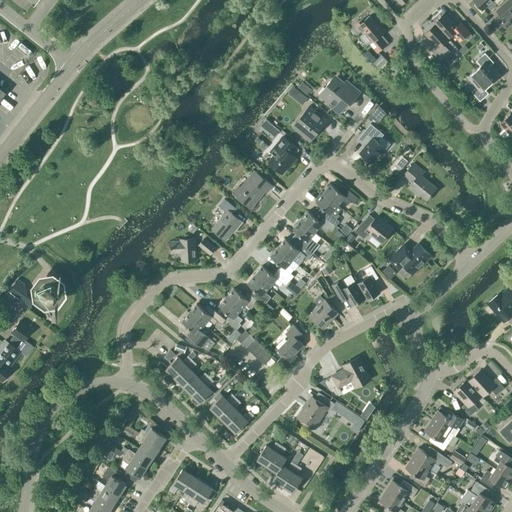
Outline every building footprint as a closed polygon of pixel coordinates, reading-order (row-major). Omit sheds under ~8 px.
[(475,0),(483,9),(493,0),(475,0)] [(511,0),(507,0),(499,7),(504,12),(494,21),(503,31),(511,23),(511,0)] [(434,22),(435,24),(448,38),(454,33),(460,40),(464,36),(467,39),(472,35),(460,23),(456,27),(444,13),(434,22)] [(377,52),(387,44),(379,36),(385,31),(376,19),(374,21),(369,16),(364,20),(363,18),(356,24),(363,33),(365,31),(373,41),(370,43),(377,52)] [(450,39),(448,38),(435,24),(425,32),(437,46),(432,51),(441,60),(450,52),(444,45),(450,39)] [(480,65),(476,69),(489,84),(498,76),(489,66),(493,62),(485,53),(476,60),(480,65)] [(381,71),(390,64),(383,56),(374,64),(381,71)] [(484,89),(489,84),(476,69),(467,77),(476,87),(472,91),(480,101),(488,93),(484,89)] [(350,104),(351,103),(357,96),(348,88),(349,86),(338,77),(333,82),(331,80),(318,95),(327,102),(326,103),(339,114),(348,103),(349,103),(350,104)] [(296,98),(303,103),(307,97),(301,92),(296,98)] [(311,139),(327,120),(310,105),(293,125),(311,139)] [(378,122),(386,113),(379,106),(368,118),(371,121),(373,118),(378,122)] [(511,115),(510,114),(501,122),(511,135),(511,115)] [(279,129),(266,118),(261,124),(274,135),(279,129)] [(370,123),(357,139),(360,141),(365,146),(360,153),(372,163),(389,142),(382,136),(383,134),(373,126),(370,123)] [(296,158),(293,156),(299,149),(283,136),(270,152),(274,155),(269,162),(282,173),(291,163),(296,158)] [(392,170),(396,174),(406,163),(401,159),(392,170)] [(427,199),(436,188),(421,175),(424,172),(413,163),(404,174),(413,181),(408,187),(415,193),(417,191),(427,199)] [(267,191),(272,185),(254,170),(249,176),(251,178),(242,188),(239,185),(234,191),(237,194),(236,195),(251,208),(256,201),(255,199),(264,188),(267,191)] [(339,190),(331,183),(323,192),(338,205),(343,200),(348,204),(351,201),(354,203),(359,198),(343,185),(339,190)] [(336,226),(339,221),(336,219),(339,215),(338,214),(342,208),(338,205),(323,192),(315,201),(328,212),(324,216),(336,226)] [(236,228),(242,221),(233,213),(237,208),(224,198),(219,205),(226,212),(212,229),(225,239),(235,228),(236,228)] [(320,221),(308,211),(300,220),(311,228),(316,232),(320,227),(325,232),(328,228),(332,231),(336,226),(324,216),(320,221)] [(382,242),(393,229),(377,216),(374,218),(369,214),(360,225),(359,225),(354,231),(364,238),(369,232),(382,242)] [(316,242),(321,236),(316,232),(311,228),(300,220),(293,229),(305,239),(301,243),(313,253),(320,245),(316,242)] [(355,236),(351,232),(345,239),(350,243),(355,236)] [(182,260),(196,260),(196,252),(199,252),(199,248),(196,248),(195,238),(180,239),(181,241),(170,241),(171,253),(181,252),(182,260)] [(210,254),(216,248),(204,238),(199,245),(210,254)] [(297,248),(285,238),(278,247),(293,259),(297,254),(306,261),(313,253),(301,243),(297,248)] [(319,247),(327,251),(331,244),(322,240),(319,247)] [(405,242),(388,259),(399,270),(404,266),(413,275),(432,256),(418,242),(412,248),(405,242)] [(290,280),(294,276),(291,273),(294,269),(288,265),(293,259),(278,247),(270,256),(281,265),(277,270),(290,280)] [(333,271),(329,264),(321,268),(326,275),(333,271)] [(290,280),(277,270),(273,274),(262,265),(255,274),(270,287),(274,281),(280,286),(283,282),(286,285),(290,280)] [(369,276),(357,284),(365,298),(366,297),(367,300),(380,292),(373,281),(378,277),(371,265),(364,269),(369,276)] [(18,274),(9,285),(30,302),(34,298),(27,292),(25,279),(18,274)] [(264,305),(271,297),(265,292),(270,287),(255,274),(247,283),(258,292),(254,297),(264,305)] [(53,300),(57,294),(56,284),(51,280),(41,281),(36,287),(37,296),(43,301),(53,300)] [(365,298),(357,284),(356,284),(355,281),(343,288),(339,282),(332,285),(339,297),(345,294),(352,306),(365,298)] [(234,287),(226,297),(241,309),(246,304),(251,308),(258,301),(248,292),(244,296),(234,287)] [(511,291),(508,287),(489,304),(503,320),(508,315),(511,318),(511,291)] [(18,298),(8,290),(0,300),(0,307),(7,313),(18,298)] [(325,299),(324,300),(320,295),(315,300),(319,305),(309,315),(322,328),(338,312),(325,299)] [(237,329),(241,324),(239,323),(242,319),(237,314),(241,309),(226,297),(219,306),(230,315),(226,319),(237,329)] [(210,314),(197,303),(189,312),(204,325),(209,319),(214,324),(217,320),(222,324),(226,320),(214,310),(210,314)] [(201,346),(209,337),(200,330),(204,325),(189,312),(182,321),(193,330),(188,336),(201,346)] [(21,340),(26,335),(30,329),(19,321),(10,332),(14,335),(9,342),(5,340),(0,346),(0,379),(2,381),(4,379),(6,379),(9,375),(9,372),(10,370),(8,368),(20,351),(16,347),(21,340)] [(299,340),(304,335),(294,325),(285,334),(289,337),(278,349),(290,361),(296,355),(295,353),(303,344),(299,340)] [(237,339),(242,343),(250,334),(246,330),(237,339)] [(242,343),(246,347),(254,338),(250,334),(242,343)] [(246,347),(250,351),(259,343),(254,338),(246,347)] [(187,347),(180,344),(177,343),(175,349),(185,353),(187,347)] [(250,351),(255,356),(263,347),(259,343),(250,351)] [(255,356),(259,360),(267,351),(263,347),(255,356)] [(192,351),(188,355),(189,356),(192,359),(196,355),(192,351)] [(272,355),(267,351),(259,360),(263,364),(272,355)] [(166,368),(174,377),(192,359),(189,356),(188,355),(182,361),(178,356),(166,368)] [(362,381),(370,377),(359,356),(350,360),(351,362),(344,366),(345,368),(332,375),(338,387),(351,380),(355,387),(363,383),(362,381)] [(174,377),(183,385),(195,373),(191,369),(196,363),(192,359),(174,377)] [(470,381),(469,382),(481,395),(482,394),(483,395),(491,389),(496,395),(504,387),(496,378),(491,382),(480,370),(469,380),(470,381)] [(233,376),(228,371),(218,380),(224,385),(233,376)] [(183,385),(192,394),(209,376),(205,372),(199,378),(195,373),(183,385)] [(208,386),(213,380),(209,376),(192,394),(200,403),(212,390),(208,386)] [(473,402),(481,395),(469,382),(468,383),(466,380),(455,390),(466,402),(462,406),(470,416),(478,408),(473,402)] [(315,427),(326,409),(329,412),(335,403),(329,399),(329,400),(319,393),(314,399),(311,397),(298,416),(315,427)] [(210,407),(219,415),(236,398),(232,394),(227,399),(222,395),(210,407)] [(219,415),(227,424),(239,412),(235,408),(241,402),(236,398),(219,415)] [(438,410),(431,420),(453,434),(454,434),(450,431),(453,425),(458,428),(463,419),(448,410),(445,415),(438,410)] [(236,433),(254,415),(249,411),(244,416),(239,412),(227,424),(236,433)] [(476,424),(469,419),(465,425),(472,429),(476,424)] [(511,419),(500,431),(509,442),(511,439),(511,419)] [(444,449),(453,434),(431,420),(425,430),(432,435),(429,440),(444,449)] [(142,428),(139,433),(160,447),(166,437),(148,425),(144,430),(142,428)] [(133,431),(126,427),(123,432),(130,436),(133,431)] [(142,443),(139,448),(153,457),(160,447),(139,433),(135,438),(142,443)] [(478,455),(488,440),(482,436),(472,451),(478,455)] [(257,459),(267,465),(281,445),(276,441),(271,448),(266,445),(257,459)] [(123,452),(111,444),(104,456),(110,460),(115,452),(120,456),(123,452)] [(286,448),(281,445),(267,465),(277,472),(282,465),(286,458),(281,455),(286,448)] [(153,457),(139,448),(136,453),(124,446),(121,451),(126,454),(147,467),(153,457)] [(418,447),(412,457),(430,469),(434,462),(438,465),(441,461),(434,457),(437,451),(429,446),(425,452),(418,447)] [(466,457),(454,450),(450,457),(461,465),(466,457)] [(499,463),(495,468),(511,479),(511,478),(511,466),(507,463),(511,457),(500,450),(494,459),(499,463)] [(147,467),(126,454),(122,459),(129,463),(126,468),(140,477),(147,467)] [(300,459),(295,456),(291,461),(292,461),(296,464),(300,459)] [(426,475),(430,469),(412,457),(405,467),(413,472),(409,477),(424,487),(430,478),(426,475)] [(282,465),(277,472),(273,479),(283,485),(296,464),(292,461),(287,468),(282,465)] [(301,468),(296,464),(283,485),(293,492),(302,478),(297,474),(301,468)] [(109,480),(105,485),(120,494),(126,484),(117,478),(120,473),(108,466),(102,475),(109,480)] [(178,486),(184,489),(193,475),(182,468),(173,483),(169,490),(174,493),(178,486)] [(505,488),(511,479),(495,468),(492,473),(487,470),(480,479),(491,487),(495,481),(505,488)] [(184,499),(189,503),(203,482),(193,475),(184,489),(189,493),(184,499)] [(392,480),(385,490),(404,502),(408,495),(412,498),(418,489),(403,480),(399,485),(392,480)] [(93,484),(88,481),(81,491),(87,494),(93,484)] [(467,489),(464,495),(489,511),(495,503),(485,496),(489,490),(477,481),(470,491),(467,489)] [(203,482),(189,503),(194,506),(199,499),(204,503),(213,488),(203,482)] [(95,486),(92,491),(113,504),(120,494),(105,485),(102,490),(95,486)] [(400,508),(404,502),(385,490),(379,500),(386,505),(383,510),(386,511),(402,511),(404,511),(400,508)] [(96,500),(92,505),(102,511),(108,511),(113,504),(92,491),(89,496),(96,500)] [(489,511),(464,495),(460,500),(463,502),(456,511),(457,511),(489,511)] [(231,511),(235,506),(225,499),(220,507),(228,511),(231,511)] [(80,504),(75,501),(72,506),(77,509),(80,504)]
